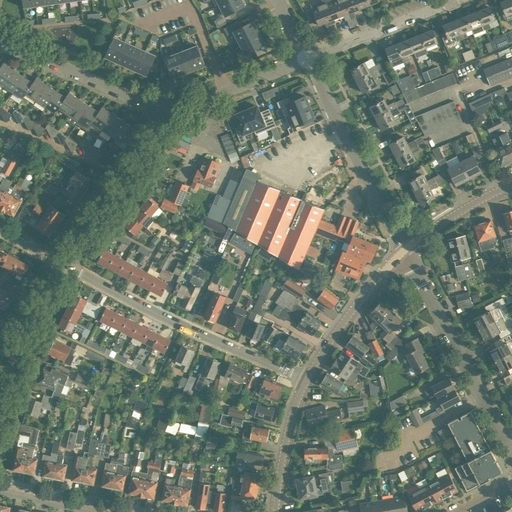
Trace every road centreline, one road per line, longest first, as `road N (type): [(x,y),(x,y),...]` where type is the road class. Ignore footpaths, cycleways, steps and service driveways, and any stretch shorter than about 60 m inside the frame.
road 1 (residential): [(306,380),(63,266)]
road 2 (residential): [(505,445),(404,249)]
road 3 (unclassified): [(404,249),(307,59)]
road 4 (residential): [(63,266),(144,152),(159,106)]
road 5 (residential): [(159,106),(0,40)]
road 6 (residential): [(306,380),(404,249)]
road 7 (residential): [(307,59),(202,101),(159,106)]
road 8 (residential): [(307,59),(451,2)]
road 9 (residential): [(0,398),(63,266)]
road 10 (residential): [(274,511),(290,417),(306,380)]
road 11 (residential): [(404,249),(511,184)]
